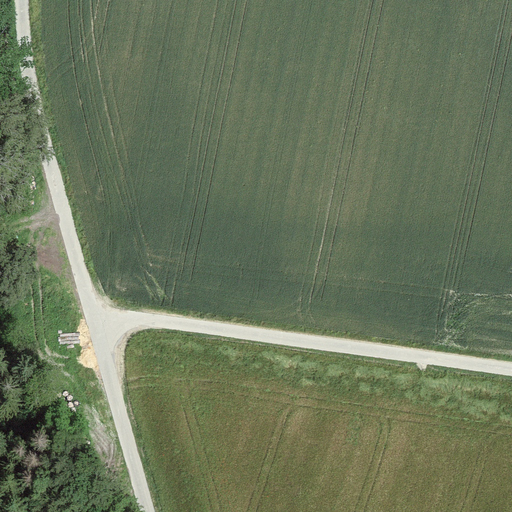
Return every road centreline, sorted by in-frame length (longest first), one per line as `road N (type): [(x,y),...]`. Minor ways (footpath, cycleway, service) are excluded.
road 1 (track): [(511,367),(137,317),(99,327)]
road 2 (track): [(99,327),(34,107),(21,0)]
road 3 (track): [(99,327),(146,511)]
